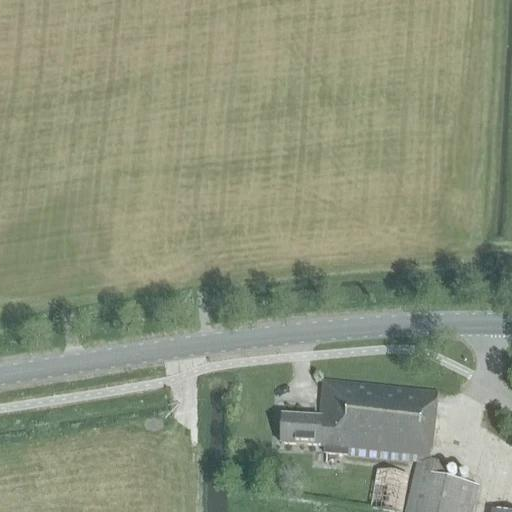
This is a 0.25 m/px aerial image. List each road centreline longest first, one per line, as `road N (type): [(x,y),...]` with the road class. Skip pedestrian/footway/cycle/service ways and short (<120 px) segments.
road 1 (tertiary): [(489,323),(308,332),(0,376)]
road 2 (track): [(177,347),(195,511)]
